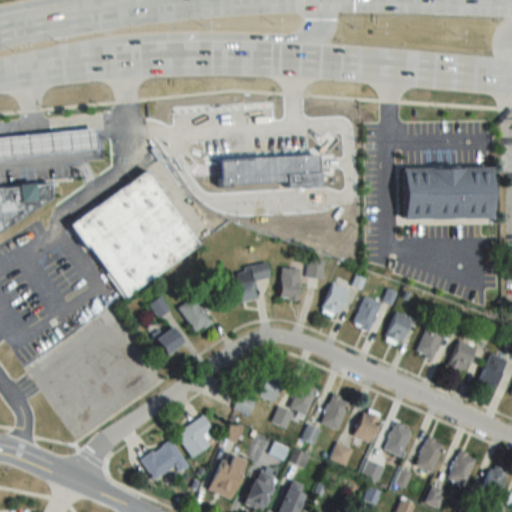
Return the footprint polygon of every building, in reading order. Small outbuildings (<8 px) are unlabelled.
[(299,141),(349,141),(349,109),(299,109),(299,141)] [(0,136),(0,155),(85,148),(83,128),(0,136)] [(63,224),(146,166),(198,241),(120,295),(86,246),(81,250),(63,224)] [(393,219),(483,218),(483,166),(393,168),(393,219)] [(0,186),(0,223),(40,196),(39,183),(0,186)] [(318,262),(305,262),(306,278),(318,278),(318,262)] [(253,298),(250,280),(266,278),(264,263),(234,268),(237,281),(227,283),(230,302),(253,298)] [(276,300),(294,300),(294,268),(276,268),(276,300)] [(333,319),(346,291),(328,283),(315,310),(333,319)] [(378,303),(360,296),(348,324),(366,332),(378,303)] [(169,312),(161,297),(149,303),(157,318),(169,312)] [(177,308),(196,332),(211,321),(192,297),(177,308)] [(408,318),(391,311),(380,337),(397,345),(408,318)] [(426,359),(441,333),(425,324),(410,350),(426,359)] [(184,343),(173,326),(157,337),(168,354),(184,343)] [(472,346),(452,339),(444,364),(463,371),(472,346)] [(503,359),(485,353),(474,380),(491,388),(503,359)] [(252,394),(271,402),(281,376),(262,369),(252,394)] [(285,408),(302,415),(314,388),(296,380),(285,408)] [(229,408),(246,415),(252,400),(236,393),(229,408)] [(332,429),(344,401),(327,394),(315,422),(332,429)] [(267,421),(283,429),(290,413),(274,406),(267,421)] [(377,418),(359,409),(347,433),(364,442),(377,418)] [(208,429),(198,415),(171,435),(189,457),(205,445),(199,436),(208,429)] [(219,437),(233,443),(240,427),(227,421),(219,437)] [(396,456),(407,429),(390,421),(379,449),(396,456)] [(297,440),(310,445),(317,430),(304,424),(297,440)] [(410,467),(427,473),(439,442),(422,436),(410,467)] [(170,467),(174,473),(184,466),(165,439),(136,460),(150,480),(170,467)] [(325,458),(341,466),(349,449),(333,442),(325,458)] [(279,459),(284,450),(271,443),(266,451),(279,459)] [(442,478),(460,487),(473,459),(455,450),(442,478)] [(239,459),(223,455),(221,465),(210,462),(202,490),(228,498),(239,459)] [(357,475),(374,480),(379,465),(362,459),(357,475)] [(491,499),(505,475),(487,464),(473,489),(491,499)] [(268,475),(247,469),(237,504),(258,511),(268,475)] [(290,511),(298,494),(280,487),(270,511),(290,511)] [(440,492),(429,487),(423,501),(434,506),(440,492)]
